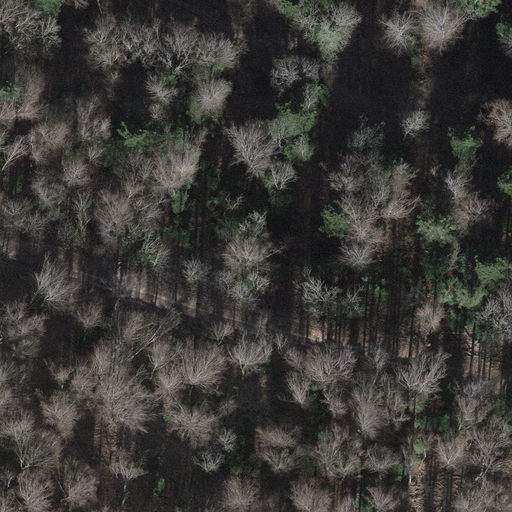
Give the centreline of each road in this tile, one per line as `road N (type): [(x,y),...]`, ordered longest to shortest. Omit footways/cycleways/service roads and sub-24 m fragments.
road 1 (track): [(0,246),(248,324),(511,382)]
road 2 (track): [(511,143),(371,103),(190,0)]
